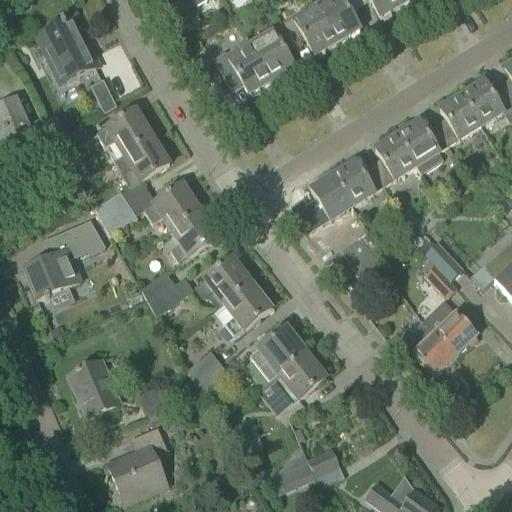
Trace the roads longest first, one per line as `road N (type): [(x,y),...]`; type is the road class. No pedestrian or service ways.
road 1 (residential): [(479,504),(236,203)]
road 2 (residential): [(236,203),(511,32)]
road 3 (residential): [(236,203),(128,0)]
road 4 (residential): [(70,511),(0,341)]
